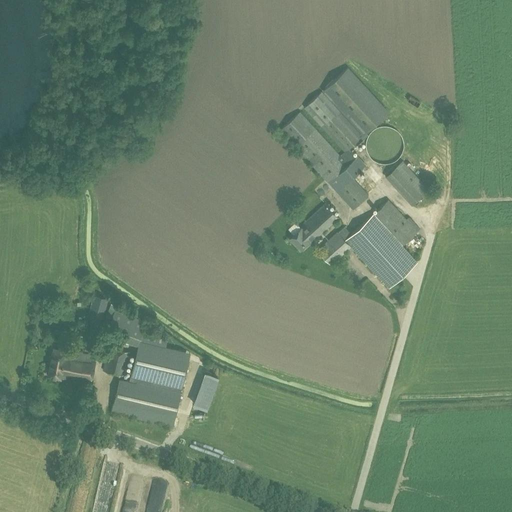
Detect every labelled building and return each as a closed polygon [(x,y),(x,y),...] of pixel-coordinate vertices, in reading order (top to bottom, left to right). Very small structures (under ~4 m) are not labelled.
[(280,129),(353,209),(368,194),(377,186),(373,181),(369,184),(358,172),(366,165),(357,155),(356,156),(348,148),(388,111),(348,66),(305,106),(345,150),(340,155),(300,111),(280,129)] [(366,145),(366,146),(366,148),(367,150),(367,151),(368,153),(369,154),(370,156),(371,157),(372,158),(373,159),(374,160),(376,161),(377,162),(379,162),(380,163),(382,163),(383,163),(385,163),(387,163),(388,163),(390,163),(392,162),(393,162),(394,161),(396,160),(397,159),(398,158),(399,157),(400,155),(401,154),(402,152),(403,151),(403,149),(404,148),(404,146),(404,144),(404,143),(404,141),(403,140),(403,138),(402,136),(401,135),(400,134),(399,132),(398,131),(397,130),(396,129),(394,128),(393,127),(391,127),(390,126),(388,126),(386,126),(385,126),(383,126),(381,126),(380,126),(378,127),(377,127),(375,128),(374,129),(373,130),(371,131),(370,132),(369,134),(368,135),(368,137),(367,138),(367,140),(366,141),(366,143),(366,145)] [(385,176),(411,205),(429,189),(402,160),(385,176)] [(417,231),(388,199),(352,233),(345,239),(387,285),(415,260),(402,245),(417,231)] [(289,238),(300,250),(312,239),(311,239),(314,236),(316,237),(338,217),(325,203),(303,223),(304,225),(301,227),(289,238)] [(345,239),(352,233),(344,225),(338,231),(337,231),(325,243),(326,244),(319,251),(330,263),(337,256),(338,258),(351,246),(345,239)] [(83,330),(98,335),(108,298),(93,293),(83,330)] [(138,344),(139,339),(146,320),(121,311),(123,308),(111,303),(101,329),(107,331),(106,332),(138,344)] [(58,316),(73,319),(75,309),(59,306),(58,316)] [(142,340),(139,339),(138,344),(130,378),(181,390),(190,351),(165,345),(168,335),(145,329),(142,340)] [(103,370),(124,375),(130,352),(108,346),(103,370)] [(60,377),(91,382),(96,355),(65,350),(65,349),(53,347),(48,375),(60,377)] [(218,377),(205,372),(193,403),(206,408),(207,408),(218,377)] [(181,390),(130,378),(129,380),(119,378),(111,412),(173,426),(181,390)] [(137,493),(130,511),(139,511),(144,496),(137,493)] [(157,493),(155,506),(162,508),(164,494),(157,493)]
